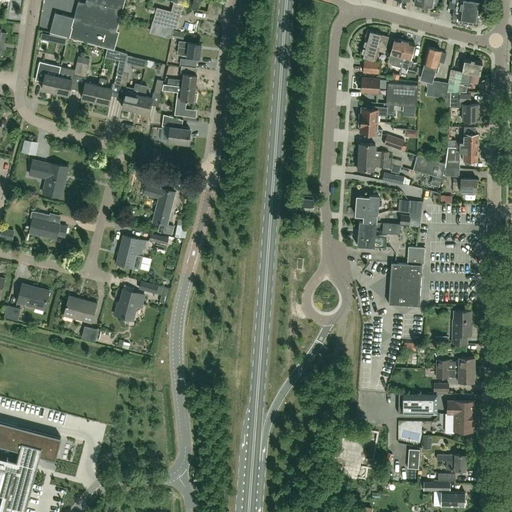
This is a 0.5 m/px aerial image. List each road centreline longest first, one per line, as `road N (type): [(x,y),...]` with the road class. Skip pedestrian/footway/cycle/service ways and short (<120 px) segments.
road 1 (unclassified): [(489,511),(500,43)]
road 2 (primary): [(254,455),(286,0)]
road 3 (tertiary): [(175,473),(185,455),(177,320),(213,172)]
road 4 (tertiary): [(326,265),(334,40),(351,13)]
road 5 (tertiary): [(213,172),(236,0)]
road 6 (primary): [(254,455),(293,377),(335,319)]
road 7 (tertiary): [(500,43),(351,13)]
road 8 (unknown): [(0,440),(130,478)]
road 9 (residential): [(120,151),(29,117),(21,84)]
road 10 (residential): [(88,272),(120,151)]
